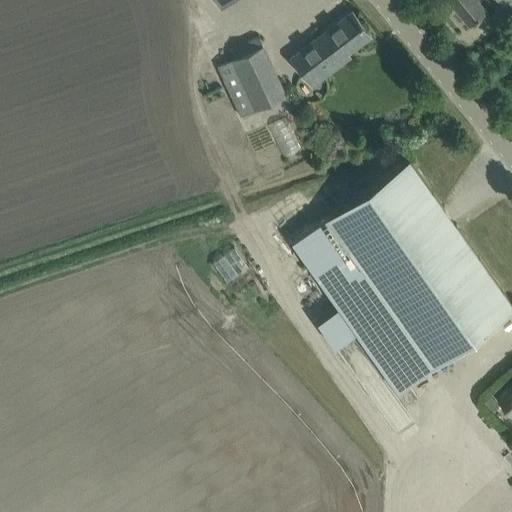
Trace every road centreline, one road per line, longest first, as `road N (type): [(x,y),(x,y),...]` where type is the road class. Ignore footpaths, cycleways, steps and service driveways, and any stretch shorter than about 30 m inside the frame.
road 1 (unknown): [(410,511),(416,432),(269,218)]
road 2 (unclassified): [(511,140),(391,0)]
